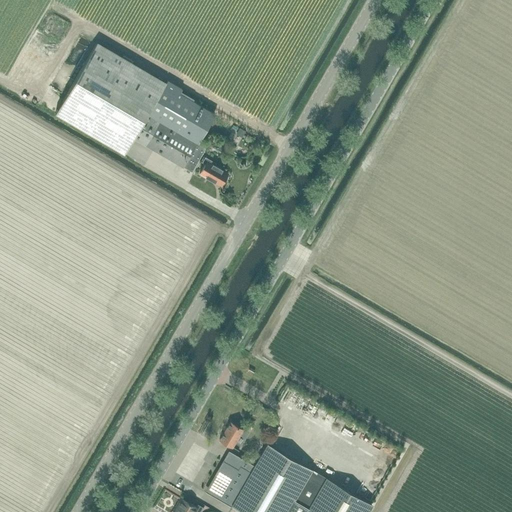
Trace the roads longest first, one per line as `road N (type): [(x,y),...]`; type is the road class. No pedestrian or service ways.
road 1 (tertiary): [(79,511),(374,0)]
road 2 (unclassified): [(137,511),(431,0)]
